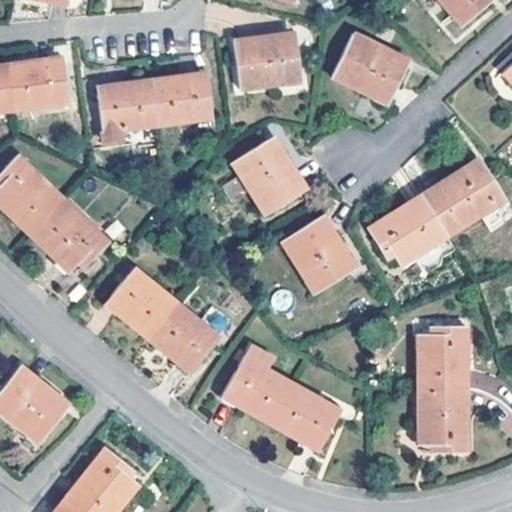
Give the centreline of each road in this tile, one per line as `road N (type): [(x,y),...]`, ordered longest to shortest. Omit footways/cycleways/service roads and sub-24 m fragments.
road 1 (residential): [(511,24),(364,165)]
road 2 (residential): [(0,35),(161,22),(192,0)]
road 3 (residential): [(121,388),(30,492),(0,506)]
road 4 (residential): [(219,466),(375,511)]
road 5 (residential): [(0,282),(121,388)]
road 6 (residential): [(121,388),(219,466)]
